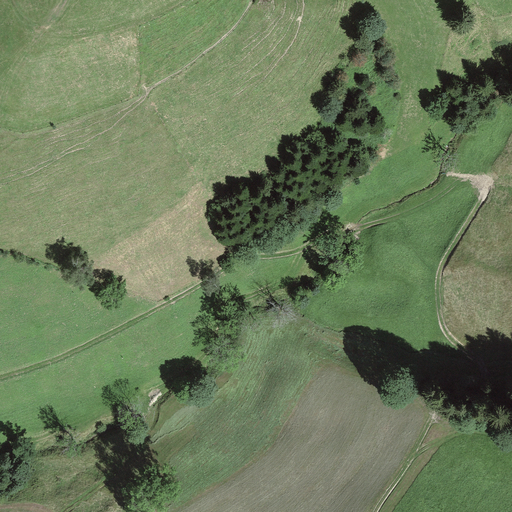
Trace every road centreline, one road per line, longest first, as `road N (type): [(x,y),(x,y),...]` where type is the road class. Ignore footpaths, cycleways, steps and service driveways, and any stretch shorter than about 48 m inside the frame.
road 1 (track): [(375,511),(440,403),(486,376),(484,365),(452,342),(438,314),(443,256),(484,191),(473,176),(430,205),(287,254),(244,257),(150,313),(0,378)]
road 2 (track): [(0,451),(187,368),(209,348),(229,306),(285,278),(304,249)]
